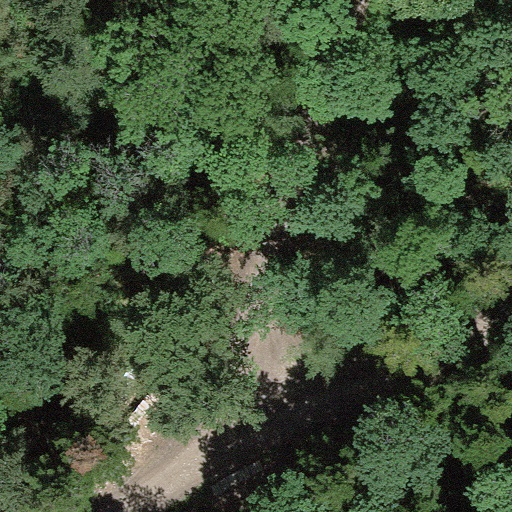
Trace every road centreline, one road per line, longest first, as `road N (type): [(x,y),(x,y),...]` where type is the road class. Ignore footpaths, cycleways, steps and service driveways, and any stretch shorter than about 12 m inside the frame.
road 1 (track): [(163,511),(254,389),(270,244),(368,0)]
road 2 (track): [(187,511),(511,315)]
